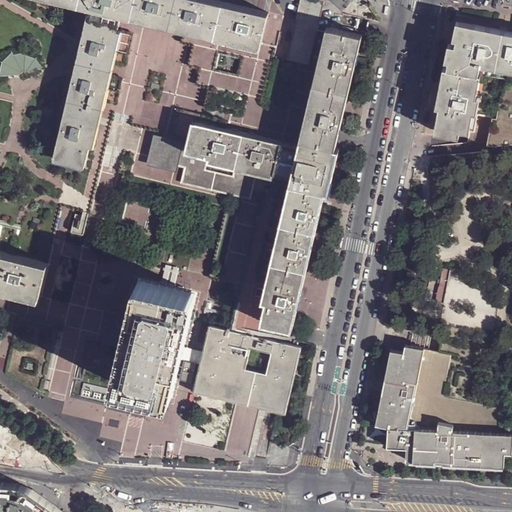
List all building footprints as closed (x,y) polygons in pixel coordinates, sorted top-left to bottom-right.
[(80,0),(81,1),(91,3),(124,11),(148,17),(183,25),(263,43),(270,12),(259,9),(218,0),(80,0)] [(325,1),(320,0),(301,0),(299,10),(288,59),(291,59),(298,25),(318,30),(321,14),(325,1)] [(74,159),(86,162),(94,129),(102,100),(108,76),(111,61),(119,30),(122,17),(124,11),(91,3),(90,9),(55,154),(74,159)] [(456,126),(471,129),(470,132),(473,132),(471,142),(487,144),(497,146),(511,144),(511,30),(461,20),(457,43),(453,42),(436,127),(454,132),(456,126)] [(200,69),(197,84),(209,87),(205,107),(246,117),(263,43),(183,25),(179,42),(193,46),(189,66),(200,69)] [(322,67),(302,145),(295,178),(262,315),(265,316),(294,323),(304,283),(363,33),(332,25),(330,33),(322,67)] [(330,33),(318,30),(298,25),(291,59),(322,67),(330,33)] [(135,34),(119,30),(111,61),(127,65),(135,34)] [(26,71),(28,72),(40,68),(34,61),(26,57),(26,55),(15,57),(14,55),(5,63),(2,62),(1,65),(0,71),(0,75),(13,75),(20,75),(20,73),(23,71),(26,71)] [(124,80),(108,76),(102,100),(118,104),(124,80)] [(179,109),(172,137),(185,140),(179,166),(265,185),(242,286),(240,291),(239,296),(236,309),(262,315),(295,178),(188,153),(196,121),(221,127),(223,119),(179,109)] [(221,127),(196,121),(188,153),(295,178),(302,145),(221,127)] [(111,134),(94,129),(86,162),(74,159),(72,169),(92,174),(101,176),(103,167),(111,134)] [(149,159),(179,166),(185,140),(172,137),(155,134),(149,159)] [(149,159),(125,153),(123,158),(120,172),(124,173),(241,200),(223,278),(233,280),(232,283),(230,290),(235,291),(235,289),(236,284),(242,286),(265,185),(179,166),(149,159)] [(92,174),(72,169),(65,196),(86,201),(92,174)] [(223,278),(241,200),(124,173),(122,185),(227,209),(211,278),(232,283),(233,280),(223,278)] [(92,174),(86,201),(65,196),(63,205),(85,210),(92,212),(101,176),(92,174)] [(33,258),(49,262),(63,205),(65,196),(48,192),(33,258)] [(0,283),(35,292),(42,294),(49,262),(33,258),(10,252),(0,250),(0,283)] [(165,269),(162,285),(179,289),(183,273),(165,269)] [(162,285),(140,279),(129,325),(122,324),(103,319),(100,333),(119,337),(126,339),(115,383),(148,391),(157,393),(173,397),(184,350),(186,339),(197,293),(179,289),(162,285)] [(0,283),(0,291),(33,300),(35,292),(0,283)] [(447,285),(441,283),(440,283),(439,285),(437,292),(436,298),(444,300),(447,285)] [(33,300),(0,291),(0,296),(39,306),(42,294),(35,292),(33,300)] [(262,315),(236,309),(236,311),(232,328),(260,335),(265,316),(262,315)] [(105,311),(103,319),(122,324),(124,316),(105,311)] [(294,323),(265,316),(260,335),(290,342),(294,323)] [(264,407),(288,412),(303,345),(290,342),(260,335),(232,328),(212,324),(207,344),(205,355),(196,391),(264,407)] [(117,345),(119,337),(100,333),(98,340),(117,345)] [(186,339),(184,350),(205,355),(207,344),(186,339)] [(424,346),(411,343),(409,351),(404,350),(399,349),(385,418),(400,421),(399,429),(400,433),(403,436),(407,438),(409,438),(441,441),(440,447),(445,447),(445,453),(504,456),(505,450),(511,451),(511,441),(511,431),(453,428),(453,422),(438,419),(438,427),(409,425),(424,346)] [(385,418),(399,349),(391,347),(377,421),(389,424),(388,443),(407,445),(407,459),(503,465),(504,456),(445,453),(445,447),(440,447),(441,441),(409,438),(407,438),(403,436),(400,433),(399,429),(400,421),(385,418)] [(148,391),(145,400),(155,402),(157,393),(148,391)] [(13,482),(4,482),(7,511),(40,511),(49,500),(40,493),(32,487),(28,485),(20,483),(13,482)] [(66,511),(49,500),(40,511),(66,511)]
